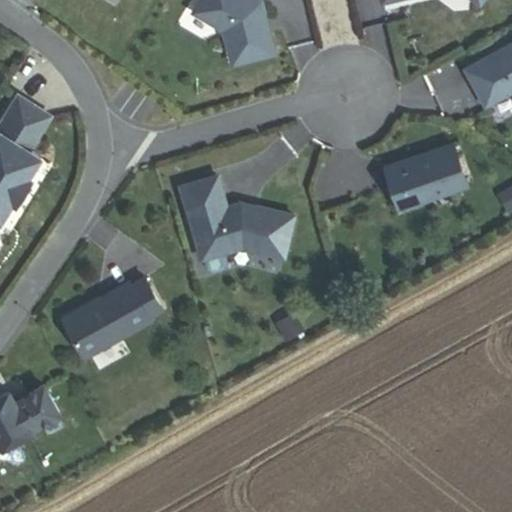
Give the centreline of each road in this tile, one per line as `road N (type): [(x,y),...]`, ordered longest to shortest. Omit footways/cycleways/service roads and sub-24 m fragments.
road 1 (residential): [(126,155),(351,94)]
road 2 (residential): [(0,331),(126,155)]
road 3 (residential): [(0,5),(100,91),(126,155)]
